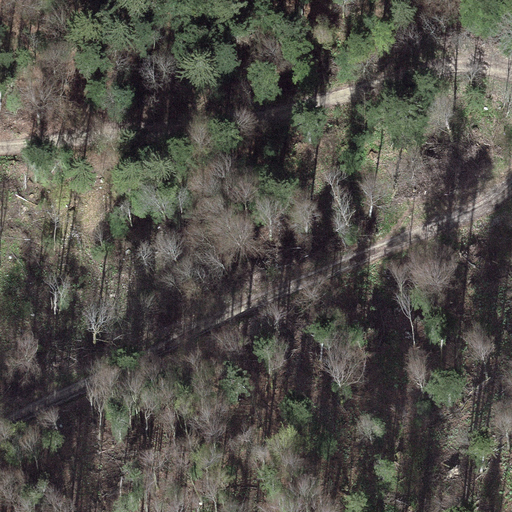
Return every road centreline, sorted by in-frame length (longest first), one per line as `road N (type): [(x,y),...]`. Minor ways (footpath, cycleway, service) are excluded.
road 1 (track): [(0,433),(222,304),(511,184)]
road 2 (track): [(0,144),(242,116),(439,63),(511,67)]
